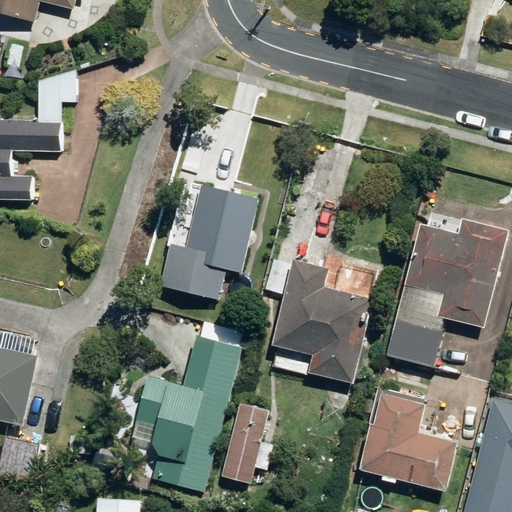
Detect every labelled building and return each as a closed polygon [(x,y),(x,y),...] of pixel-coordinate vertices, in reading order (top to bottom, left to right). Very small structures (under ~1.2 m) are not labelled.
[(0,0),(0,13),(37,24),(43,3),(76,12),(79,0),(0,0)] [(10,67),(22,70),(27,49),(15,46),(10,67)] [(0,201),(36,202),(36,180),(15,179),(15,153),(64,154),(65,104),(79,104),(80,71),(43,83),(42,123),(0,122),(0,201)] [(164,288),(175,291),(173,300),(200,307),(203,299),(222,303),(229,272),(247,277),(265,201),(208,187),(192,251),(175,246),(164,288)] [(412,288),(448,297),(442,319),(490,332),(511,250),(511,232),(472,222),(468,237),(429,226),(412,288)] [(314,376),(359,387),(379,302),(333,290),(336,274),(300,265),(280,349),(319,358),(314,376)] [(437,371),(448,335),(401,322),(391,359),(437,371)] [(156,480),(208,494),(247,352),(201,339),(188,389),(176,386),(159,450),(163,454),(156,480)] [(0,350),(0,423),(25,429),(40,359),(0,350)] [(390,385),(426,394),(430,376),(395,367),(390,385)] [(365,474),(451,496),(464,447),(424,436),(431,410),(389,399),(382,431),(376,430),(365,474)] [(226,480),(254,487),(272,414),(244,407),(226,480)] [(71,453),(93,456),(96,440),(74,437),(71,453)] [(0,479),(35,486),(43,446),(9,439),(0,479)] [(231,505),(245,509),(249,494),(235,490),(231,505)] [(101,511),(142,511),(143,504),(102,503),(101,511)]
